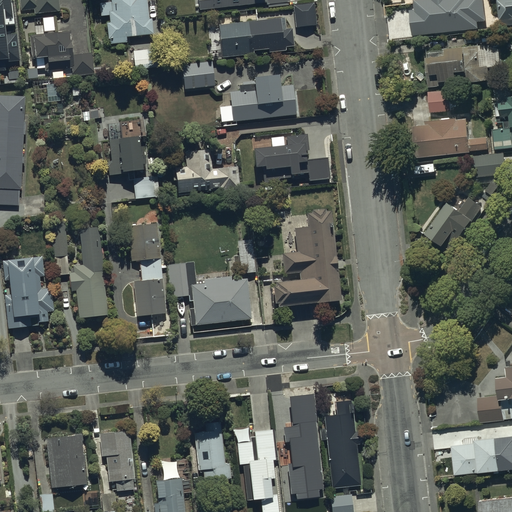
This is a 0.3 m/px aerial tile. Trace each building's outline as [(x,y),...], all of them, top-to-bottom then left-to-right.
[(0,0),(0,64),(14,63),(8,0),(0,0)] [(19,0),(21,13),(34,11),(34,17),(60,14),(58,0),(19,0)] [(148,23),(145,0),(111,0),(112,3),(99,4),(101,19),(109,19),(109,25),(106,26),(108,42),(110,42),(111,46),(127,45),(126,40),(153,37),(152,22),(148,23)] [(196,0),(198,13),(266,6),(266,9),(289,7),(288,0),(196,0)] [(427,0),(428,2),(415,3),(415,12),(411,12),(412,36),(478,32),(477,24),(485,23),(483,0),(427,0)] [(511,0),(499,1),(500,29),(511,28),(511,0)] [(314,6),(292,7),(294,29),(315,28),(314,6)] [(284,21),(218,28),(222,61),(254,57),(254,54),(293,50),(292,32),(285,32),(284,21)] [(70,33),(30,37),(31,47),(33,47),(36,70),(44,70),(44,74),(71,71),(72,78),(94,75),(91,54),(73,57),(70,33)] [(429,60),(426,61),(429,90),(495,84),(494,69),(481,70),(479,48),(446,51),(447,61),(430,62),(429,60)] [(154,50),(133,53),(136,72),(157,69),(154,50)] [(180,68),(183,92),(215,88),(212,64),(180,68)] [(231,108),(219,109),(221,125),(233,124),(233,125),(295,119),(293,88),(279,89),(279,82),(242,85),(242,89),(239,89),(240,94),(230,94),(231,108)] [(451,92),(428,93),(429,114),(452,113),(451,92)] [(24,99),(0,98),(0,207),(20,209),(24,99)] [(511,100),(508,101),(508,105),(495,107),(497,125),(503,124),(504,130),(492,132),(494,153),(511,150),(511,100)] [(426,128),(414,129),(417,160),(471,155),(470,153),(489,151),(488,139),(469,141),(467,123),(457,124),(457,121),(426,123),(426,128)] [(122,141),(109,143),(111,164),(107,164),(109,179),(143,175),(140,141),(141,141),(140,130),(121,131),(122,141)] [(288,140),(257,142),(253,142),(255,167),(258,167),(259,188),(280,187),(280,182),(283,182),(283,185),(302,183),(301,157),(293,158),(293,146),(288,146),(288,140)] [(176,171),(178,196),(218,192),(219,199),(237,197),(234,170),(212,172),(210,152),(185,154),(186,170),(176,171)] [(504,155),(474,158),(476,178),(506,175),(504,155)] [(315,167),(312,168),(313,183),(322,183),(321,165),(315,165),(315,167)] [(155,179),(132,181),(135,202),(157,199),(155,179)] [(501,185),(494,180),(486,193),(492,197),(501,185)] [(484,210),(469,199),(458,213),(450,207),(448,209),(446,208),(440,216),(442,217),(426,238),(448,256),(484,210)] [(297,255),(282,256),(284,277),(299,276),(300,285),(270,287),(271,295),(273,295),(274,310),(277,309),(277,312),(339,306),(330,214),(311,216),(311,218),(306,219),(307,230),(294,232),(297,255)] [(166,317),(156,227),(127,230),(131,265),(139,264),(141,283),(133,284),(137,320),(166,317)] [(68,277),(64,229),(51,230),(54,278),(68,277)] [(97,231),(79,233),(84,268),(74,269),(74,276),(69,277),(71,296),(76,295),(79,321),(107,318),(97,231)] [(253,241),(237,243),(241,277),(257,275),(253,241)] [(30,263),(3,264),(4,283),(8,283),(9,298),(6,298),(8,333),(21,332),(21,330),(37,329),(37,325),(47,325),(47,315),(53,314),(52,292),(40,292),(39,281),(43,280),(42,260),(30,260),(30,263)] [(193,266),(167,269),(170,301),(191,299),(192,313),(189,313),(191,330),(251,324),(246,283),(231,284),(231,279),(204,282),(204,286),(196,287),(193,266)] [(494,376),(496,397),(511,396),(511,362),(505,363),(506,375),(494,376)] [(355,435),(352,404),(335,405),(336,417),(324,419),(326,432),(320,432),(321,443),(326,443),(332,491),(361,488),(357,447),(365,447),(363,434),(355,435)] [(297,414),(287,415),(294,485),(312,484),(309,457),(320,455),(317,427),(312,428),(311,413),(307,413),(307,412),(297,413),(297,414)] [(205,436),(194,437),(197,474),(203,474),(205,499),(228,497),(227,481),(230,481),(229,466),(226,466),(223,425),(205,427),(205,436)] [(276,463),(272,431),(255,434),(254,428),(249,429),(248,428),(234,429),(239,468),(243,468),(247,504),(252,503),(253,506),(261,505),(261,511),(279,511),(276,482),(270,483),(270,481),(275,481),(273,463),(276,463)] [(129,435),(101,437),(102,459),(106,458),(108,486),(116,485),(116,493),(134,492),(129,435)] [(454,447),(456,474),(511,468),(511,435),(474,439),(475,445),(454,447)] [(82,438),(46,442),(50,492),(87,488),(82,438)] [(183,511),(181,483),(154,485),(156,505),(153,505),(153,511),(183,511)] [(102,511),(115,511),(115,495),(102,496),(102,511)] [(330,498),(331,511),(376,511),(375,495),(355,497),(355,495),(330,498)] [(39,498),(40,511),(53,511),(53,496),(39,498)] [(511,511),(511,497),(478,501),(479,511),(511,511)]
